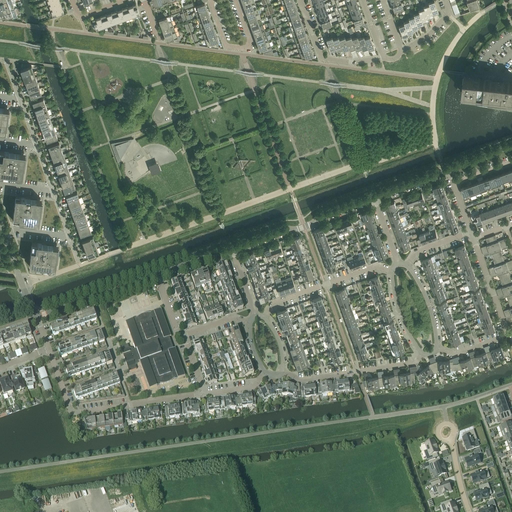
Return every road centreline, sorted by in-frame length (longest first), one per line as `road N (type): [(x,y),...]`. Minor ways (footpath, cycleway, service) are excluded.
road 1 (residential): [(46,351),(70,411),(202,394)]
road 2 (residential): [(230,246),(373,196)]
road 3 (residential): [(281,372),(298,380),(421,356)]
road 4 (residential): [(264,316),(274,303),(377,265),(392,271)]
road 5 (residential): [(34,317),(156,273)]
road 6 (residential): [(384,56),(325,59),(300,0)]
road 7 (residential): [(211,0),(226,45),(247,48),(234,0)]
